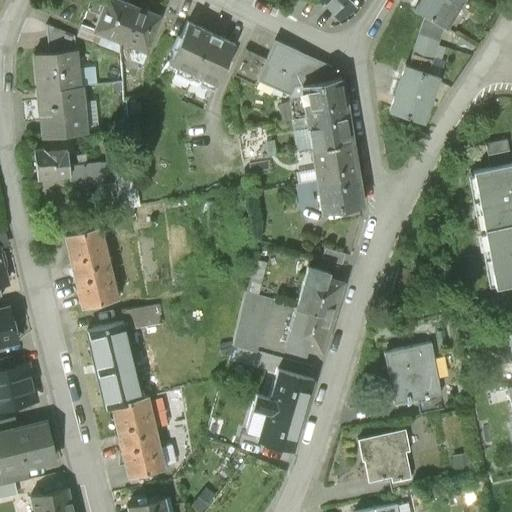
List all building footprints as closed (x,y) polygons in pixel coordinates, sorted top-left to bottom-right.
[(101,0),(92,21),(118,33),(132,0),(101,0)] [(135,0),(132,0),(118,33),(144,44),(159,10),(135,0)] [(354,0),(324,0),(321,4),(337,18),(354,0)] [(460,0),(420,0),(415,9),(426,15),(443,25),(446,27),(460,0)] [(426,15),(417,40),(435,47),(443,25),(426,15)] [(234,41),(183,17),(162,61),(213,85),(234,41)] [(48,33),(49,52),(74,50),(74,42),(48,33)] [(417,40),(407,67),(425,74),(435,47),(417,40)] [(256,79),(298,98),(305,97),(339,90),(335,71),(274,41),(256,79)] [(49,52),(32,53),(35,90),(77,87),(74,50),(49,52)] [(404,66),(389,112),(422,123),(437,77),(425,74),(407,67),(404,66)] [(148,87),(147,79),(135,80),(134,70),(123,71),(124,89),(148,87)] [(77,87),(35,90),(38,142),(80,139),(77,87)] [(339,90),(305,97),(311,126),(349,119),(344,90),(339,90)] [(349,119),(311,126),(316,154),(354,147),(349,119)] [(237,128),(241,157),(268,153),(264,124),(237,128)] [(485,146),(489,163),(509,159),(506,142),(485,146)] [(354,147),(316,154),(322,182),(359,175),(354,147)] [(68,152),(30,156),(32,181),(70,178),(69,162),(68,152)] [(132,196),(127,155),(69,162),(70,178),(71,186),(116,180),(118,198),(132,196)] [(267,158),(246,161),(248,175),(269,172),(267,158)] [(489,163),(472,166),(484,227),(511,221),(511,158),(509,159),(489,163)] [(359,175),(322,182),(327,211),(365,204),(359,175)] [(511,221),(484,227),(496,286),(511,283),(511,221)] [(112,297),(94,227),(61,235),(80,306),(112,297)] [(255,256),(249,282),(262,285),(269,259),(255,256)] [(339,276),(310,267),(297,307),(327,316),(339,276)] [(233,345),(257,351),(273,288),(262,285),(249,282),(233,345)] [(8,300),(0,301),(0,342),(18,339),(15,325),(20,316),(18,305),(8,300)] [(327,316),(297,307),(285,347),(313,355),(315,357),(327,316)] [(137,395),(118,325),(86,333),(104,404),(108,403),(137,395)] [(425,343),(382,352),(389,384),(384,385),(388,404),(415,398),(436,394),(425,343)] [(0,365),(11,363),(9,352),(0,354),(0,365)] [(11,363),(0,365),(0,408),(32,401),(28,385),(30,380),(29,377),(25,373),(22,360),(11,363)] [(314,380),(281,371),(273,397),(260,393),(256,407),(269,411),(261,439),(294,448),(314,380)] [(436,394),(415,398),(418,411),(445,406),(442,392),(436,394)] [(158,465),(140,395),(137,395),(108,403),(126,473),(158,465)] [(212,405),(207,428),(233,435),(239,411),(212,405)] [(0,430),(21,425),(18,414),(0,418),(0,430)] [(21,425),(0,430),(0,473),(29,467),(49,462),(39,421),(21,425)] [(401,429),(357,438),(361,458),(365,457),(370,480),(392,476),(394,483),(406,480),(401,456),(406,453),(401,429)] [(29,467),(0,473),(0,486),(17,482),(31,479),(29,467)] [(0,497),(20,493),(17,482),(0,486),(0,497)] [(65,511),(60,488),(27,495),(31,511),(65,511)] [(162,511),(159,498),(126,506),(127,511),(162,511)]
